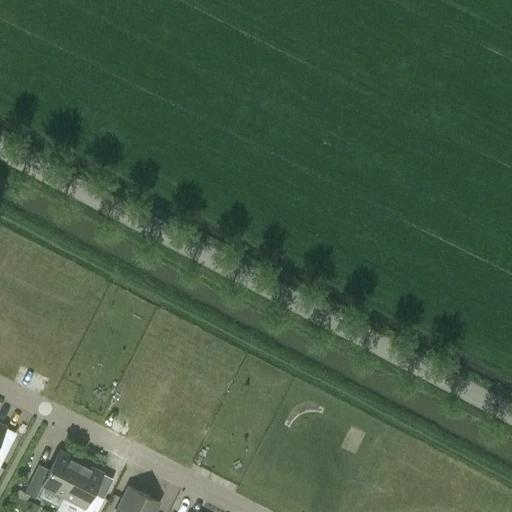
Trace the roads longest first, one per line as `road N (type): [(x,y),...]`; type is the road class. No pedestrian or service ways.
road 1 (unclassified): [(511,416),(0,148)]
road 2 (residential): [(245,511),(0,389)]
